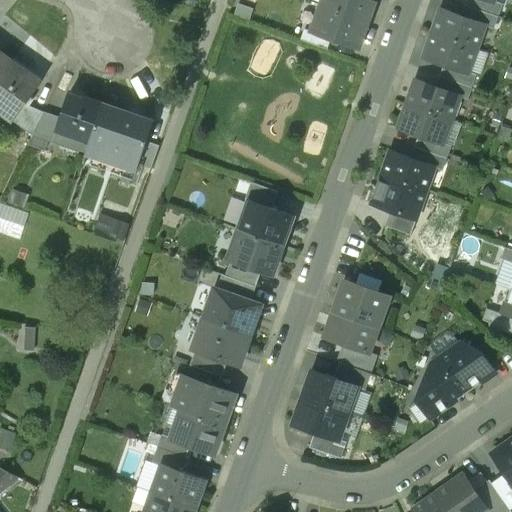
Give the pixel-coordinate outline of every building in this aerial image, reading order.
[(322,0),(320,5),(368,22),(375,0),(322,0)] [(485,0),(466,0),(465,5),(498,17),(502,4),(493,1),(493,3),(485,0)] [(359,49),(368,22),(320,5),(311,32),(331,39),(359,49)] [(465,5),(461,16),(485,25),(485,27),(493,29),(498,17),(465,5)] [(440,9),(432,33),(477,49),(485,27),(485,25),(461,16),(440,9)] [(327,50),(331,39),(311,32),(305,30),(301,41),(327,50)] [(469,72),(477,49),(432,33),(423,58),(444,65),(468,74),(469,72)] [(0,78),(13,61),(0,52),(0,78)] [(42,83),(13,61),(0,78),(0,111),(14,122),(26,105),(42,83)] [(440,76),(472,88),(476,75),(469,72),(468,74),(444,65),(440,76)] [(440,76),(436,88),(460,96),(460,97),(467,100),(472,88),(440,76)] [(415,80),(406,104),(452,120),(460,97),(460,96),(436,88),(415,80)] [(57,130),(90,141),(103,103),(70,92),(61,118),(57,130)] [(88,148),(138,165),(147,142),(154,121),(103,103),(90,141),(88,148)] [(443,143),(452,120),(406,104),(398,128),(419,136),(443,144),(443,143)] [(33,134),(44,112),(26,105),(14,122),(33,134)] [(61,118),(44,112),(33,134),(54,142),(57,130),(61,118)] [(415,147),(447,158),(451,146),(443,143),(443,144),(419,136),(415,147)] [(147,142),(138,165),(151,170),(159,146),(147,142)] [(415,147),(411,158),(435,167),(435,168),(442,171),(447,158),(415,147)] [(390,151),(381,175),(427,191),(435,168),(435,167),(411,158),(390,151)] [(417,220),(427,191),(381,175),(371,204),(390,210),(417,220)] [(249,201),(272,209),(278,192),(251,182),(245,200),(249,201)] [(249,201),(239,230),(283,245),(293,216),(272,209),(249,201)] [(411,235),(417,220),(390,210),(384,226),(411,235)] [(131,225),(102,215),(96,233),(124,244),(131,225)] [(283,245),(239,230),(228,260),(231,261),(261,271),(272,275),(283,245)] [(511,250),(505,248),(501,259),(511,263),(511,250)] [(256,287),(261,271),(231,261),(226,276),(256,287)] [(251,301),(256,287),(226,276),(222,275),(217,289),(251,301)] [(344,280),(333,312),(378,329),(389,297),(344,280)] [(214,288),(203,319),(248,335),(259,304),(251,301),(217,289),(214,288)] [(511,290),(510,290),(501,314),(511,317),(511,290)] [(511,334),(511,332),(511,317),(501,314),(486,309),(482,320),(490,323),(489,327),(511,334)] [(369,353),(378,329),(333,312),(324,337),(343,344),(369,353)] [(238,365),(248,335),(203,319),(192,349),(195,351),(227,362),(238,365)] [(460,343),(437,359),(463,396),(495,374),(481,354),(460,343)] [(339,363),(370,374),(377,356),(369,353),(343,344),(337,362),(339,363)] [(195,351),(189,366),(212,374),(222,377),(227,362),(195,351)] [(430,419),(463,396),(437,359),(431,363),(416,399),(430,419)] [(334,379),(357,387),(365,390),(370,374),(339,363),(334,379)] [(189,366),(185,376),(209,385),(212,374),(189,366)] [(312,371),(303,397),(348,413),(357,387),(334,379),(312,371)] [(181,409),(225,424),(236,394),(209,385),(185,376),(181,387),(179,388),(172,406),(181,409)] [(339,440),(348,413),(303,397),(293,424),(315,432),(339,440)] [(225,424),(181,409),(171,438),(170,439),(190,446),(215,455),(225,424)] [(346,442),(339,440),(315,432),(309,448),(340,459),(346,442)] [(162,435),(158,447),(186,457),(190,446),(170,439),(171,438),(162,435)] [(511,439),(492,454),(506,473),(511,482),(511,439)] [(161,465),(184,473),(190,458),(186,457),(158,447),(153,463),(161,466),(161,465)] [(152,492),(196,508),(206,481),(184,473),(161,465),(161,466),(152,492)] [(0,490),(16,477),(0,469),(0,490)] [(491,484),(509,510),(511,507),(511,482),(506,473),(491,484)] [(463,475),(437,493),(450,511),(485,511),(487,511),(488,511),(474,491),(463,475)] [(489,480),(474,491),(488,511),(487,511),(506,511),(509,510),(491,484),(489,480)] [(194,511),(196,508),(152,492),(144,511),(194,511)] [(450,511),(437,493),(413,509),(415,511),(450,511)]
